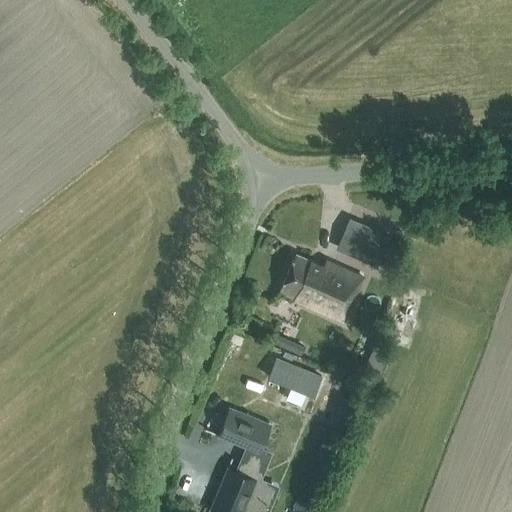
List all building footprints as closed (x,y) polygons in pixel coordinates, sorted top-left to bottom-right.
[(343,214),(346,200),(334,196),(330,210),(343,214)] [(388,236),(348,219),(336,246),(375,263),(388,236)] [(278,291),(343,320),(363,276),(326,259),(323,264),(295,252),(278,291)] [(390,342),(374,335),(359,368),(375,375),(390,342)] [(320,373),(276,355),(267,375),(312,394),(320,373)] [(245,446),(240,458),(263,468),(271,450),(262,446),(272,423),(242,410),(243,408),(233,404),(232,406),(229,405),(216,434),(245,446)] [(210,509),(216,511),(266,511),(278,485),(259,477),(263,468),(240,458),(235,470),(227,467),(210,509)]
